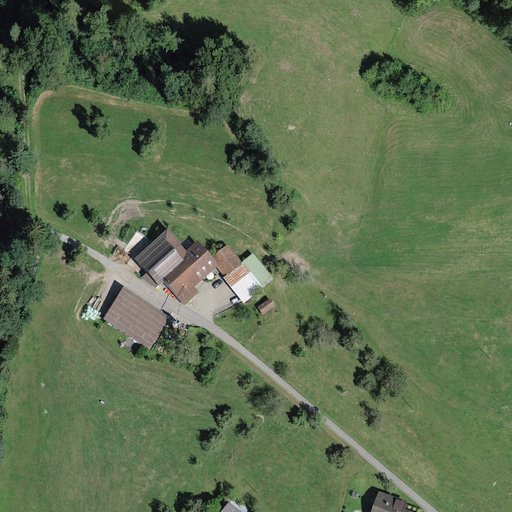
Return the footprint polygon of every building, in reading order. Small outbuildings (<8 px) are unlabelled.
[(217,267),(245,301),(270,280),(253,259),(242,268),(227,250),(210,263),(197,247),(187,256),(168,234),(137,261),(158,286),(165,280),(185,304),(196,294),(191,288),(217,267)] [(125,293),(107,321),(149,348),(167,319),(125,293)] [(262,316),(277,311),(273,302),(259,307),(262,316)] [(379,500),(375,511),(416,511),(379,500)] [(218,511),(239,511),(228,502),(218,511)]
